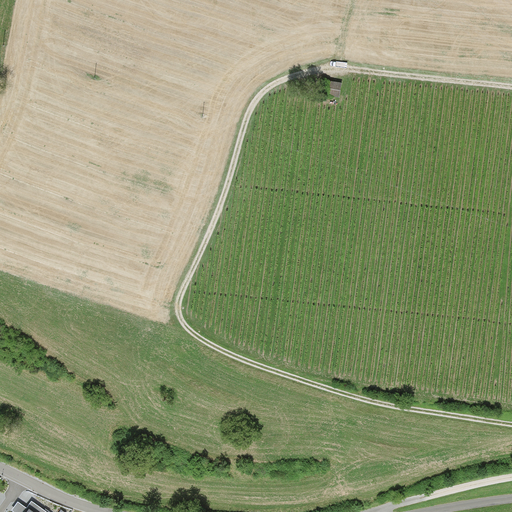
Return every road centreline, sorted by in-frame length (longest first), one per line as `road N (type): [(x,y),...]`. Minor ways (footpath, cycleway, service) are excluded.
road 1 (track): [(511,425),(368,402),(266,371),(199,339),(176,309),(250,107),(268,88),(337,69),(511,86)]
road 2 (track): [(378,511),(511,477)]
